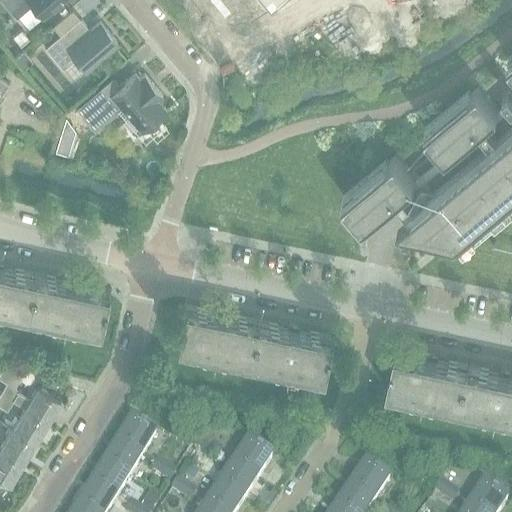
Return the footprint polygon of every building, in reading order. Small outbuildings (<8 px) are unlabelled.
[(0,0),(16,17),(32,4),(42,16),(61,0),(0,0)] [(220,0),(209,0),(217,9),(223,4),(220,0)] [(223,4),(217,9),(224,18),(231,13),(223,4)] [(80,17),(45,47),(63,68),(76,57),(86,69),(118,42),(100,21),(90,29),(80,17)] [(112,76),(77,107),(95,128),(121,106),(141,130),(166,108),(157,98),(162,94),(144,72),(139,77),(135,72),(120,85),(112,76)] [(0,100),(1,100),(0,99),(0,95),(9,83),(0,77),(0,100)] [(498,109),(482,89),(478,85),(427,128),(447,152),(498,109)] [(458,238),(511,192),(511,127),(399,223),(454,237),(458,238)] [(416,178),(399,158),(396,154),(344,198),(364,221),(416,178)] [(0,305),(26,311),(34,274),(3,267),(4,263),(0,262),(0,305)] [(65,280),(34,274),(26,311),(99,327),(107,289),(76,283),(77,278),(66,276),(65,280)] [(175,343),(195,347),(249,359),(257,322),(226,315),(227,311),(216,308),(215,312),(183,306),(175,343)] [(249,359),(267,363),(322,375),(330,337),(298,330),(299,326),(289,324),(288,328),(257,322),(249,359)] [(388,388),(407,392),(461,404),(469,367),(437,360),(438,356),(428,353),(427,358),(396,351),(388,388)] [(0,377),(7,382),(0,392),(13,399),(24,406),(47,420),(60,399),(37,385),(30,396),(19,389),(15,386),(21,376),(4,365),(0,371),(0,377)] [(499,373),(469,367),(461,404),(511,415),(511,376),(510,376),(511,371),(500,369),(499,373)] [(13,399),(0,392),(0,404),(7,409),(13,399)] [(24,406),(12,426),(35,441),(47,420),(24,406)] [(130,420),(117,441),(141,456),(154,434),(130,420)] [(12,426),(0,445),(0,447),(22,461),(35,441),(12,426)] [(215,457),(220,448),(202,437),(197,445),(215,457)] [(117,441),(104,462),(128,477),(141,456),(117,441)] [(246,442),(232,463),(256,479),(270,457),(246,442)] [(22,461),(0,447),(0,476),(9,482),(22,461)] [(169,479),(175,470),(156,459),(151,468),(169,479)] [(104,462),(91,483),(115,497),(128,477),(104,462)] [(232,463),(219,483),(242,499),(256,479),(232,463)] [(365,463),(350,484),(374,501),(388,479),(365,463)] [(189,498),(194,490),(176,478),(171,487),(189,498)] [(450,500),(456,491),(438,479),(433,488),(450,500)] [(91,483),(78,503),(92,511),(106,511),(115,497),(91,483)] [(219,483),(205,503),(218,511),(233,511),(242,499),(219,483)] [(481,483),(467,505),(478,511),(497,511),(505,499),(481,483)] [(350,484),(337,505),(347,511),(366,511),(374,501),(350,484)] [(128,511),(148,511),(131,501),(125,510),(128,511)] [(92,511),(78,503),(72,511),(92,511)] [(218,511),(205,503),(199,511),(218,511)]
